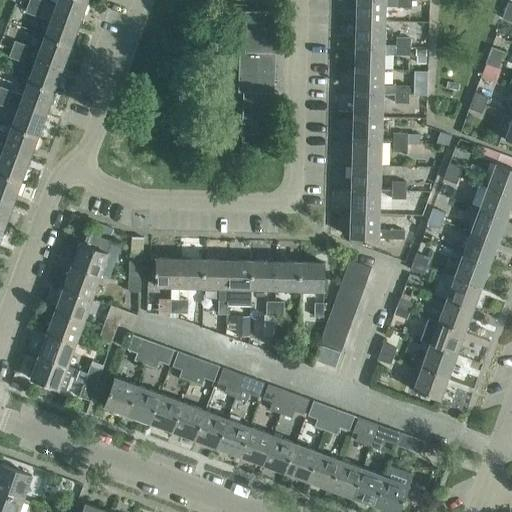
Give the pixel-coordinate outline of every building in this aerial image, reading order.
[(41,0),(30,0),(29,4),(42,9),(44,1),(41,0)] [(88,1),(86,0),(58,0),(54,14),(80,23),(88,1)] [(385,22),(386,0),(358,0),(357,21),(385,22)] [(29,4),(26,12),(39,17),(42,9),(29,4)] [(511,21),(511,12),(506,10),(503,18),(511,21)] [(240,52),(240,71),(270,73),(271,53),(276,53),(277,12),(247,11),(245,52),(240,52)] [(46,36),(72,46),(80,23),(54,14),(46,36)] [(385,46),(385,22),(357,21),(357,45),(385,46)] [(37,59),(63,69),(72,46),(46,36),(37,59)] [(397,46),(410,47),(411,38),(397,38),(397,46)] [(15,41),(13,49),(26,54),(28,46),(15,41)] [(385,46),(357,45),(356,69),(384,70),(385,54),(410,55),(410,47),(397,46),(385,46)] [(489,56),(502,60),(505,52),(492,47),(489,56)] [(23,62),(26,54),(13,49),(10,57),(23,62)] [(499,68),(502,60),(489,56),(486,63),(499,68)] [(55,91),(63,69),(37,59),(29,82),(55,91)] [(384,70),(356,69),(355,93),(409,94),(409,86),(384,85),(384,70)] [(270,73),(240,71),(239,92),(244,92),(243,134),(274,134),(275,93),(270,93),(270,73)] [(47,114),(55,91),(29,82),(24,95),(12,91),(9,99),(21,103),(21,104),(47,114)] [(0,95),(9,99),(12,91),(0,86),(0,95)] [(472,101),(485,106),(489,97),(476,92),(472,101)] [(355,117),(383,118),(383,102),(409,103),(409,94),(355,93),(355,117)] [(0,104),(6,107),(9,99),(0,95),(0,104)] [(21,103),(9,99),(6,107),(18,111),(12,127),(38,136),(47,114),(21,104),(21,103)] [(483,113),(485,106),(472,101),(470,108),(483,113)] [(382,141),(383,118),(355,117),(354,141),(382,141)] [(30,159),(38,136),(12,127),(5,148),(4,150),(30,159)] [(394,142),(408,142),(408,134),(394,133),(394,142)] [(382,141),(354,141),(353,165),(381,166),(382,141)] [(407,151),(408,142),(394,142),(393,151),(407,151)] [(0,173),(22,182),(30,159),(4,150),(0,160),(0,173)] [(447,171),(460,175),(463,168),(450,163),(447,171)] [(489,264),(481,286),(511,202),(511,168),(496,163),(488,186),(511,194),(511,202),(506,218),(498,241),(489,264)] [(353,189),(381,189),(381,166),(353,165),(353,189)] [(460,175),(447,171),(444,179),(457,184),(460,175)] [(22,182),(0,173),(0,199),(14,204),(22,182)] [(392,181),(393,190),(406,190),(406,182),(392,181)] [(479,208),(506,218),(511,202),(511,194),(488,186),(479,208)] [(406,190),(393,190),(381,189),(353,189),(352,213),(380,213),(381,198),(406,199),(406,190)] [(14,204),(0,199),(0,225),(5,227),(14,204)] [(430,216),(443,221),(446,213),(433,208),(430,216)] [(471,231),(498,241),(506,218),(479,208),(471,231)] [(380,229),(380,213),(352,213),(351,238),(379,239),(379,238),(391,238),(391,239),(405,239),(405,230),(380,229)] [(443,221),(430,216),(427,224),(440,229),(443,221)] [(463,254),(489,264),(498,241),(471,231),(463,254)] [(72,265),(100,275),(101,274),(109,277),(121,245),(88,233),(84,244),(80,243),(72,265)] [(414,261),(427,266),(430,258),(417,253),(414,261)] [(131,254),(130,272),(142,273),(143,254),(131,254)] [(455,276),(481,286),(489,264),(463,254),(455,276)] [(181,286),(181,258),(156,257),(155,285),(172,285),(171,313),(179,313),(179,299),(180,286),(181,286)] [(204,286),(205,259),(181,258),(181,286),(204,286)] [(205,259),(204,286),(219,287),(219,314),(227,314),(228,300),(228,287),(229,259),(205,259)] [(252,288),(253,260),(229,259),(228,287),(252,288)] [(276,289),(277,261),(253,260),(252,288),(276,289)] [(346,271),(367,279),(371,268),(350,260),(346,271)] [(277,261),(276,289),(300,289),(301,262),(277,261)] [(424,274),(427,266),(414,261),(411,269),(424,274)] [(301,262),(300,289),(324,290),(325,263),(301,262)] [(92,298),(100,275),(72,265),(64,287),(92,298)] [(367,279),(346,271),(342,282),(364,290),(367,279)] [(142,273),(130,272),(129,291),(141,292),(142,273)] [(446,299),(473,308),(481,286),(455,276),(446,299)] [(338,292),(360,300),(364,290),(342,282),(338,292)] [(92,298),(64,287),(56,310),(84,320),(92,298)] [(334,302),(356,310),(360,300),(338,292),(334,302)] [(397,307),(410,312),(413,303),(401,298),(397,307)] [(188,299),(179,299),(179,313),(188,313),(188,299)] [(438,322),(465,332),(473,308),(446,299),(438,322)] [(237,300),(228,300),(227,314),(236,314),(237,300)] [(275,315),(276,301),(267,301),(267,315),(265,315),(264,337),(274,337),(275,315)] [(275,315),(284,316),(284,301),(276,301),(275,315)] [(315,302),(315,317),(324,317),(324,302),(315,302)] [(331,313),(352,321),(356,310),(334,302),(331,313)] [(105,322),(118,326),(120,321),(133,326),(137,315),(112,305),(105,322)] [(407,319),(410,312),(397,307),(395,314),(407,319)] [(47,332),(75,343),(84,320),(56,310),(47,332)] [(327,323),(349,331),(352,321),(331,313),(327,323)] [(219,314),(218,333),(226,336),(227,326),(227,317),(227,314),(219,314)] [(465,332),(438,322),(429,319),(421,340),(430,344),(457,354),(465,332)] [(111,343),(118,326),(105,322),(99,339),(111,343)] [(323,333),(345,341),(349,331),(327,323),(323,333)] [(67,365),(75,343),(47,332),(39,354),(67,365)] [(319,344),(341,352),(345,341),(323,333),(319,344)] [(146,364),(154,342),(133,334),(128,350),(137,353),(134,360),(146,364)] [(174,350),(154,342),(146,364),(157,368),(160,361),(169,365),(174,350)] [(381,351),(394,356),(397,348),(384,343),(381,351)] [(335,367),(341,352),(319,344),(314,360),(335,367)] [(422,366),(449,376),(457,354),(430,344),(422,366)] [(191,381),(199,358),(179,351),(173,366),(182,369),(179,377),(191,381)] [(394,356),(381,351),(378,359),(391,364),(394,356)] [(67,365),(39,354),(30,378),(58,389),(59,386),(64,388),(67,378),(63,376),(67,365)] [(220,366),(199,358),(191,381),(202,385),(205,378),(214,381),(220,366)] [(86,378),(97,383),(104,365),(93,361),(86,378)] [(440,399),(449,376),(422,366),(413,389),(440,399)] [(236,397),(244,375),(224,367),(218,383),(227,386),(225,393),(236,397)] [(265,382),(244,375),(236,397),(247,401),(250,394),(259,398),(265,382)] [(91,400),(97,383),(86,378),(79,396),(91,400)] [(128,414),(138,387),(114,378),(104,406),(128,414)] [(281,414),(289,391),(269,384),(263,399),(272,402),(269,409),(281,414)] [(150,423),(160,395),(138,387),(128,414),(150,423)] [(310,399),(289,391),(281,414),(293,418),(295,411),(304,414),(310,399)] [(160,395),(150,423),(173,431),(183,403),(160,395)] [(326,430),(334,408),(314,401),(308,416),(317,419),(315,426),(326,430)] [(195,439),(205,411),(183,403),(173,431),(195,439)] [(334,408),(326,430),(337,434),(340,427),(349,430),(355,415),(334,408)] [(205,411),(195,439),(218,447),(228,420),(205,411)] [(240,456),(250,428),(237,423),(239,419),(229,415),(228,420),(218,447),(240,456)] [(369,446),(377,424),(359,417),(353,432),(358,434),(356,441),(369,446)] [(377,424),(369,446),(383,451),(386,441),(420,454),(425,441),(377,424)] [(263,464),(273,436),(250,428),(240,456),(263,464)] [(285,472),(295,444),(273,436),(263,464),(285,472)] [(308,480),(318,453),(295,444),(285,472),(308,480)] [(328,488),(338,460),(318,453),(308,480),(328,488)] [(338,460),(328,488),(351,496),(361,468),(338,460)] [(0,491),(22,500),(32,475),(0,463),(0,491)] [(393,511),(398,511),(413,473),(390,464),(385,477),(383,477),(373,504),(393,511)] [(361,468),(351,496),(373,504),(383,477),(361,468)] [(0,511),(18,511),(22,500),(0,491),(0,511)] [(68,499),(63,511),(74,511),(78,501),(68,499)] [(109,511),(86,503),(83,511),(109,511)]
